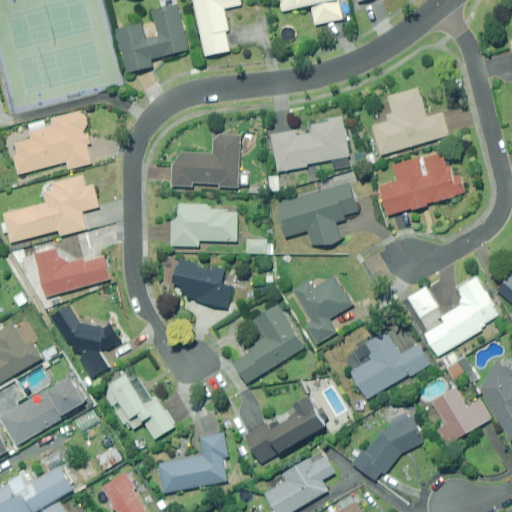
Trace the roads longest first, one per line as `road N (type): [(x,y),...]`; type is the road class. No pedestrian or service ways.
road 1 (residential): [(440,6),(370,57),(304,79),(181,93),(143,128),(132,171),(134,279),(157,327),(193,370)]
road 2 (residential): [(440,6),(470,48),(504,190),(486,231),(408,261)]
